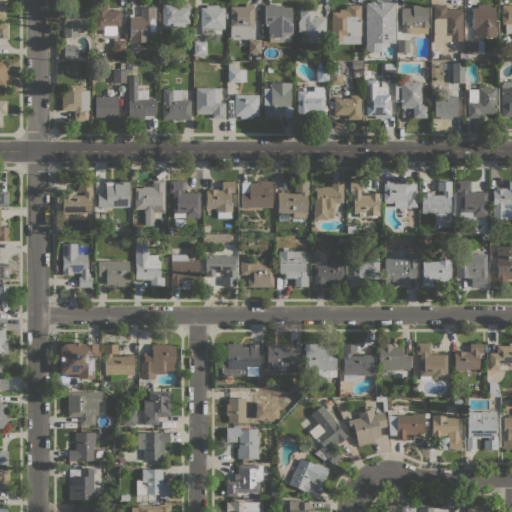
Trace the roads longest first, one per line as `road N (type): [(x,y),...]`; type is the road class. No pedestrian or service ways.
road 1 (residential): [(35,511),(36,0)]
road 2 (tertiary): [(511,149),(0,149)]
road 3 (residential): [(511,313),(35,316)]
road 4 (residential): [(197,511),(197,315)]
road 5 (residential): [(511,476),(391,472),(362,485)]
